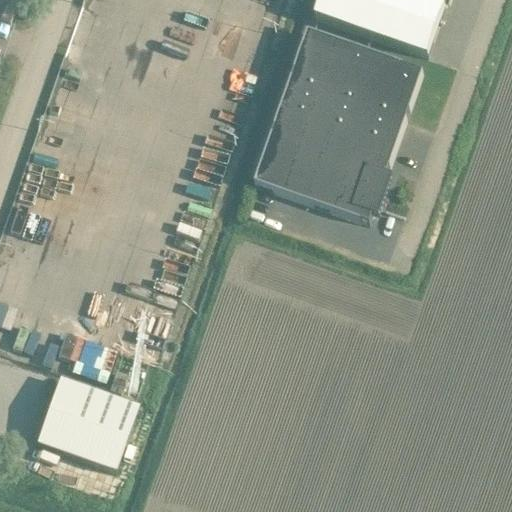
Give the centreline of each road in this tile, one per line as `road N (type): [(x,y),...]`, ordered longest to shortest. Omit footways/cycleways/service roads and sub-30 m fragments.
road 1 (unclassified): [(494,0),(409,248)]
road 2 (unclassified): [(64,0),(0,185)]
